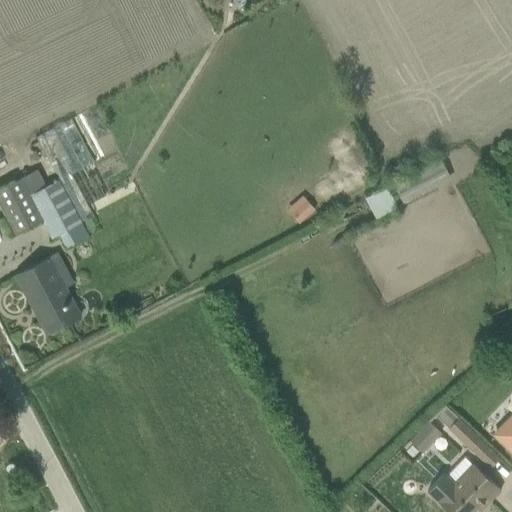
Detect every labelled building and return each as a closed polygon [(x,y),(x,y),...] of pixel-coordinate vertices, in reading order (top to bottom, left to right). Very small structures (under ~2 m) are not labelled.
[(172,157),(207,140),(195,118),(189,116),(192,102),(179,99),(181,90),(173,76),(178,54),(76,106),(70,93),(48,105),(43,124),(24,134),(37,159),(7,174),(39,237),(48,233),(54,245),(78,233),(109,295),(110,295),(147,276),(140,263),(145,242),(154,237),(139,234),(157,225),(162,203),(161,203),(172,157)] [(0,69),(0,162),(0,161),(0,124),(21,114),(0,69)] [(0,176),(0,231),(0,232),(27,219),(6,174),(0,176)] [(385,187),(390,200),(422,188),(417,174),(385,187)] [(14,276),(46,335),(89,312),(57,253),(14,276)] [(511,414),(492,436),(511,455),(511,414)] [(419,418),(398,435),(410,450),(431,433),(419,418)] [(428,493),(447,511),(479,511),(500,491),(470,464),(454,481),(446,474),(428,493)]
